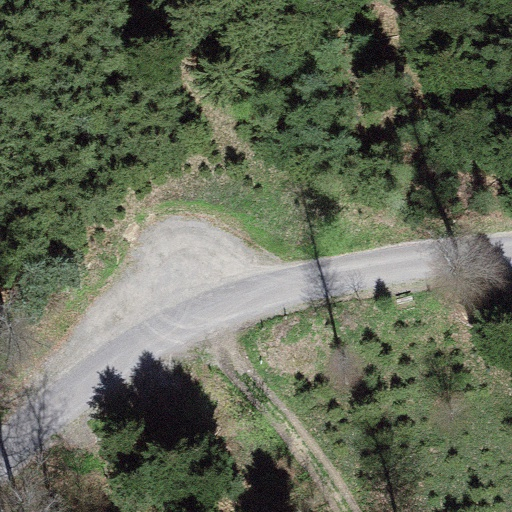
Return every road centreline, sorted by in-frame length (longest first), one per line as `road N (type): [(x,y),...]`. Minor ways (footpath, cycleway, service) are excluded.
road 1 (track): [(511,254),(390,262),(266,288),(106,359),(0,460)]
road 2 (track): [(195,319),(322,470),(342,511)]
